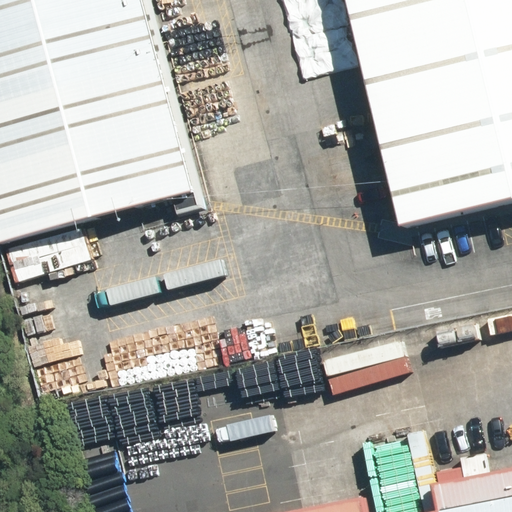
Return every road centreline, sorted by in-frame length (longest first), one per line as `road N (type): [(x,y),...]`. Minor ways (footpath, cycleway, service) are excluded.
road 1 (unknown): [(253,414),(171,436),(158,447),(160,511)]
road 2 (unknown): [(489,360),(362,389)]
